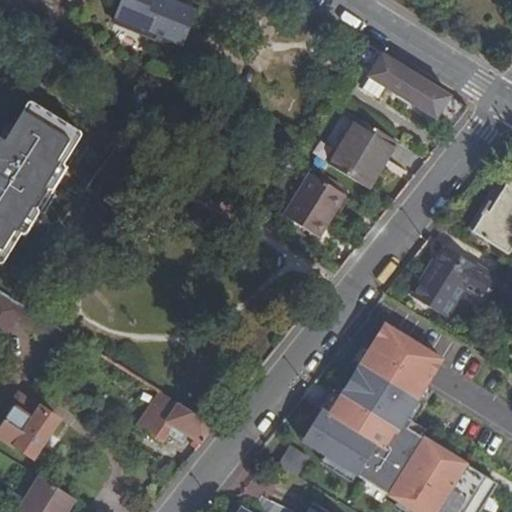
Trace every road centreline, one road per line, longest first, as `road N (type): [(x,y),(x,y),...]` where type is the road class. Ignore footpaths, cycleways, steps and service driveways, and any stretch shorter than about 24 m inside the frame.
road 1 (residential): [(173,511),(505,98)]
road 2 (residential): [(505,98),(345,0)]
